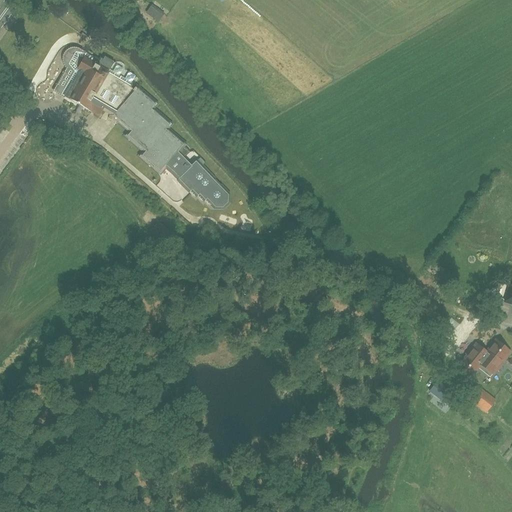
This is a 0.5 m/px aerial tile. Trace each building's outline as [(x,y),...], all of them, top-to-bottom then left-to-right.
[(165,13),(152,4),(146,12),(159,21),(165,13)] [(110,70),(114,62),(105,57),(102,62),(81,50),(77,48),(74,47),(71,48),(67,50),(64,53),(63,55),(62,58),(62,62),(65,68),(53,90),(99,117),(104,109),(114,115),(113,116),(131,132),(127,136),(145,152),(141,156),(160,172),(165,167),(178,179),(178,180),(195,198),(197,196),(203,203),(205,201),(211,207),(213,205),(215,208),(223,208),(228,203),(228,195),(225,193),(226,192),(201,167),(205,163),(200,158),(191,167),(183,159),(190,153),(183,146),(184,145),(165,129),(169,125),(151,109),(155,105),(137,89),(138,87),(110,70)] [(157,222),(149,230),(167,245),(175,237),(157,222)] [(487,309),(499,312),(502,298),(490,295),(487,309)] [(458,366),(472,377),(481,365),(484,368),(487,364),(495,371),(496,370),(497,371),(502,365),(501,364),(510,352),(495,341),(486,352),(476,344),(471,350),(470,349),(465,355),(466,356),(458,366)] [(448,407),(456,397),(437,382),(429,392),(448,407)] [(495,401),(477,386),(467,398),(486,413),(495,401)]
